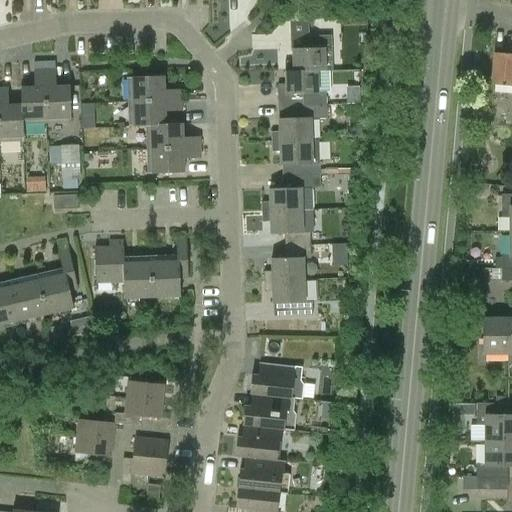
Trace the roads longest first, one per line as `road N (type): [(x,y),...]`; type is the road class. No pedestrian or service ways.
road 1 (tertiary): [(400,511),(449,0)]
road 2 (residential): [(224,211),(218,79),(178,23),(64,24),(0,41)]
road 3 (residential): [(229,327),(0,375)]
road 4 (residential): [(197,511),(204,427),(229,327)]
